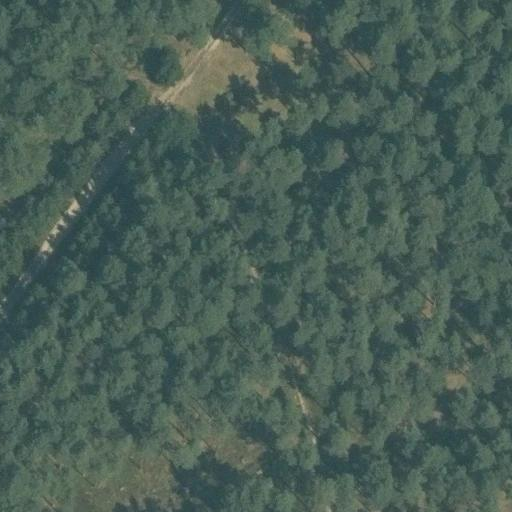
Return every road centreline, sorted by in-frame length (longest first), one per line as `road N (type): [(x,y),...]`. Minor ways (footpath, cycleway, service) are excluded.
road 1 (track): [(327,511),(184,79)]
road 2 (track): [(0,314),(244,0)]
